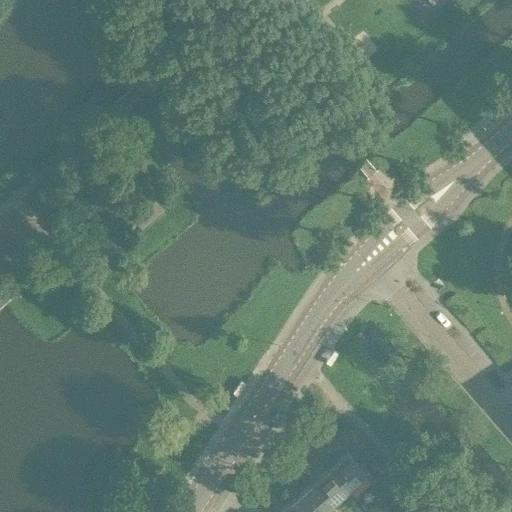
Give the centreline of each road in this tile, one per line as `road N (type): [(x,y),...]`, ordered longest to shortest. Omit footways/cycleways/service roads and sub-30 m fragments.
road 1 (residential): [(194,511),(293,348),(365,261)]
road 2 (residential): [(511,423),(365,261)]
